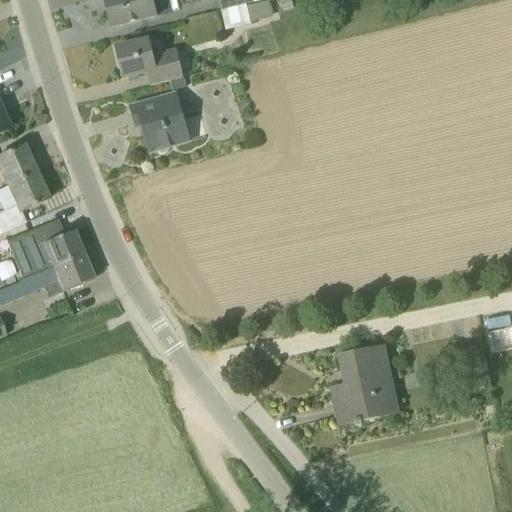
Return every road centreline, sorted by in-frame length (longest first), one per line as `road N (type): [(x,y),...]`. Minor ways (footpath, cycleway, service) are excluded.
road 1 (unclassified): [(206,395),(128,274),(76,158),(28,0)]
road 2 (unclassified): [(341,511),(254,406),(206,395)]
road 3 (unclassified): [(292,511),(206,395)]
road 4 (track): [(206,395),(190,410),(239,503)]
